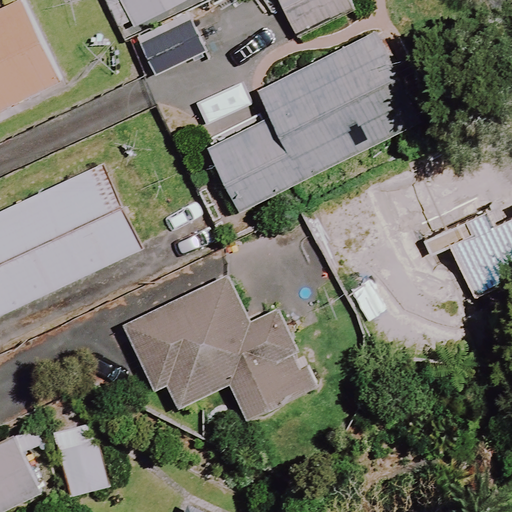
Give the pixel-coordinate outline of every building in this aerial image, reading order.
[(30,0),(7,0),(0,3),(0,114),(68,84),(30,0)] [(187,0),(102,0),(119,34),(187,0)] [(357,7),(353,0),(273,0),(295,40),(357,7)] [(203,53),(187,21),(139,45),(155,77),(203,53)] [(431,123),(389,31),(256,92),(267,115),(205,144),(236,212),(431,123)] [(0,318),(138,250),(95,165),(0,212),(0,318)] [(227,275),(122,326),(153,390),(160,387),(173,413),(228,386),(245,421),(311,389),(273,310),(249,321),(227,275)] [(109,488),(92,424),(56,434),(73,498),(109,488)] [(0,511),(41,492),(14,440),(0,447),(0,511)]
